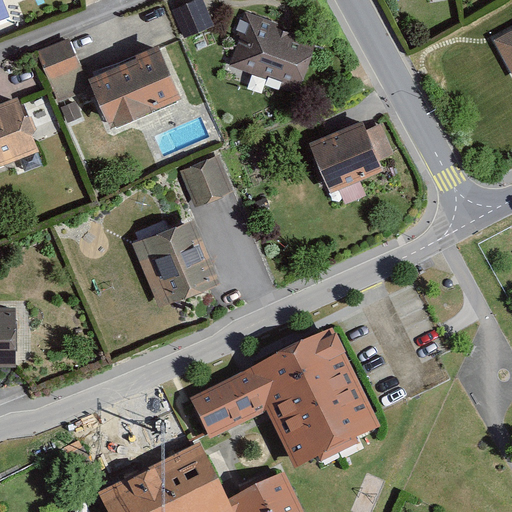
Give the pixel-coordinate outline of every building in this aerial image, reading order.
[(202,0),(199,0),(172,12),(184,39),(214,26),(202,0)] [(312,47),(254,24),(238,65),(264,75),(267,68),(299,81),(312,47)] [(511,32),(494,43),(511,75),(511,32)] [(70,44),(44,55),(62,98),(88,87),(70,44)] [(160,47),(98,73),(118,120),(180,94),(160,47)] [(15,105),(0,111),(0,164),(33,151),(15,105)] [(363,124),(309,146),(330,194),(383,172),(363,124)] [(217,158),(183,172),(198,207),(232,192),(217,158)] [(193,222),(139,246),(162,299),(216,275),(193,222)] [(16,307),(0,306),(0,357),(16,357),(16,307)] [(333,326),(191,397),(212,438),(269,409),(298,466),(383,424),(333,326)] [(201,443),(154,465),(170,499),(176,511),(233,511),(227,498),(201,443)] [(154,465),(98,492),(107,511),(176,511),(170,499),(154,465)] [(304,511),(284,471),(227,498),(233,511),(304,511)]
